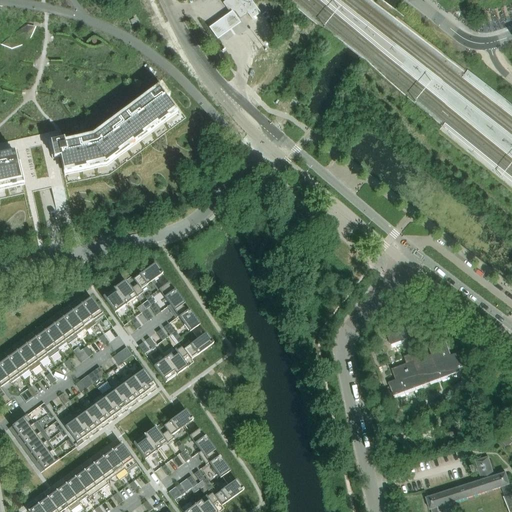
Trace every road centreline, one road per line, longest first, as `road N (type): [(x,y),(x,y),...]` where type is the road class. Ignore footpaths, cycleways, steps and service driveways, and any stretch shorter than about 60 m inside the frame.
road 1 (residential): [(0,272),(186,227),(266,146)]
road 2 (residential): [(375,511),(341,354),(401,260)]
road 3 (residential): [(0,431),(168,317)]
road 4 (tertiary): [(266,146),(401,260)]
road 5 (tertiary): [(409,249),(277,134)]
road 6 (tertiary): [(401,260),(511,348)]
road 7 (tertiary): [(511,328),(409,249)]
